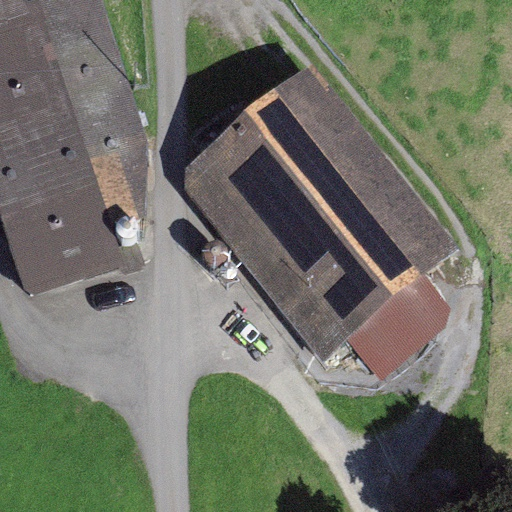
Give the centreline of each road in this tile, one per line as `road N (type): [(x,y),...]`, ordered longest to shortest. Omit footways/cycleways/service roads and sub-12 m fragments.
road 1 (track): [(170,0),(177,287),(165,420),(170,511)]
road 2 (track): [(338,511),(177,287)]
